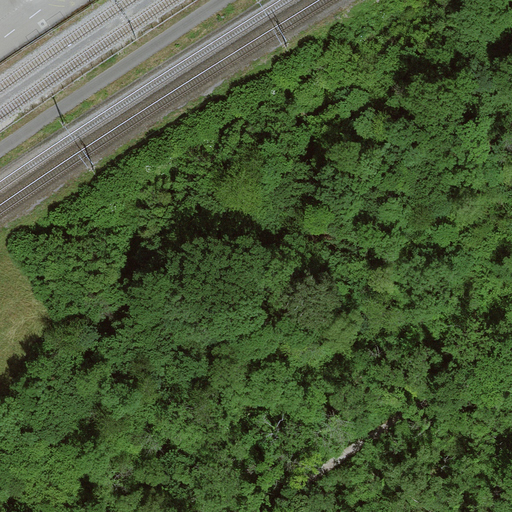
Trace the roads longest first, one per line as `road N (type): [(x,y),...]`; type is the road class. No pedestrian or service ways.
road 1 (track): [(271,511),(383,433),(511,370)]
road 2 (track): [(226,0),(0,152)]
